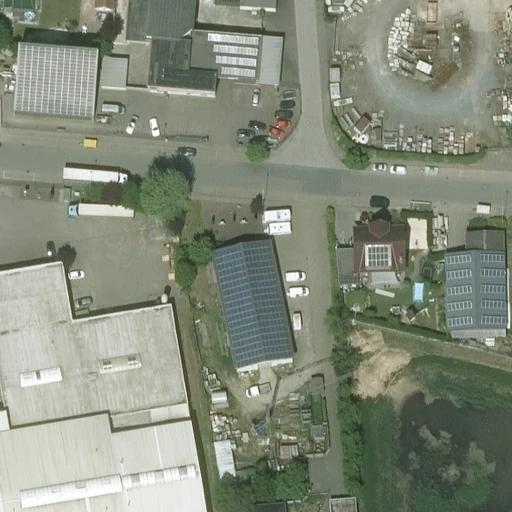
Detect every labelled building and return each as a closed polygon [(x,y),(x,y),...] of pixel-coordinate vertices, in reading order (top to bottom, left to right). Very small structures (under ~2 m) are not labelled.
[(152,1),(137,0),(130,0),(127,46),(149,48),(152,1)] [(240,0),(240,12),(275,14),(276,0),(240,0)] [(195,6),(157,3),(154,47),(189,50),(190,38),(190,37),(192,38),(195,6)] [(192,38),(190,38),(189,50),(187,81),(216,83),(277,88),(280,45),(192,38)] [(154,47),(151,47),(147,96),(214,101),(216,83),(187,81),(189,50),(154,47)] [(98,64),(18,58),(14,117),(93,124),(98,64)] [(126,68),(104,60),(102,90),(126,92),(126,68)] [(372,232),(372,235),(355,236),(356,254),(356,275),(357,275),(403,274),(402,235),(387,235),(386,232),(372,232)] [(467,240),(467,259),(445,259),(446,336),(505,335),(504,275),(503,239),(467,240)] [(268,247),(213,258),(221,297),(233,295),(249,373),(280,367),(264,289),(276,286),(268,247)] [(356,254),(336,254),(339,290),(358,289),(357,275),(356,275),(356,254)] [(171,311),(72,328),(62,269),(0,279),(0,387),(9,441),(9,442),(187,412),(188,411),(171,311)] [(187,412),(9,442),(9,441),(0,442),(0,511),(204,511),(191,431),(190,431),(187,412)] [(217,444),(221,470),(237,467),(233,442),(217,444)]
